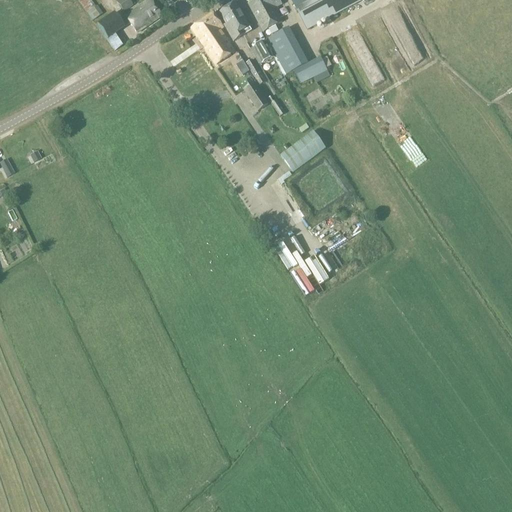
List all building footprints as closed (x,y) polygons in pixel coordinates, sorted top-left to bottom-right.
[(96,7),(90,0),(77,0),(93,23),(104,16),(98,6),(96,7)] [(137,0),(122,0),(117,4),(123,13),(133,6),(135,4),(134,3),(137,0)] [(267,8),(262,0),(257,0),(248,5),(263,33),(271,29),(262,11),(267,8)] [(262,0),(267,8),(262,11),(271,29),(282,23),(275,10),(282,6),(278,0),(262,0)] [(289,0),(307,31),(364,0),(289,0)] [(137,34),(162,17),(150,1),(125,18),(137,34)] [(224,27),(234,42),(252,31),(236,4),(220,14),(227,25),(224,27)] [(114,14),(97,25),(107,41),(108,41),(115,52),(127,44),(120,32),(124,30),(114,14)] [(192,29),(216,65),(235,53),(220,31),(224,29),(216,16),(192,29)] [(289,29),(280,34),(307,83),(329,72),(321,58),(309,65),(289,29)] [(307,83),(280,34),(266,40),(286,77),(294,73),(301,86),(307,83)] [(273,59),(265,42),(251,49),(260,66),(273,59)] [(265,83),(266,82),(253,61),(246,65),(260,86),(263,90),(267,87),(265,83)] [(254,84),(244,91),(258,112),(268,105),(254,84)] [(272,104),(280,118),(284,115),(276,101),(274,102),(271,98),(268,100),(271,105),(272,104)] [(294,174),(327,149),(314,132),(281,156),(294,174)] [(226,145),(222,147),(229,157),(232,154),(226,145)] [(41,159),(37,152),(30,156),(34,164),(41,159)] [(15,175),(7,160),(0,164),(0,165),(7,179),(15,175)] [(328,245),(334,254),(355,241),(350,233),(328,245)] [(303,247),(305,256),(311,255),(308,245),(303,247)]
